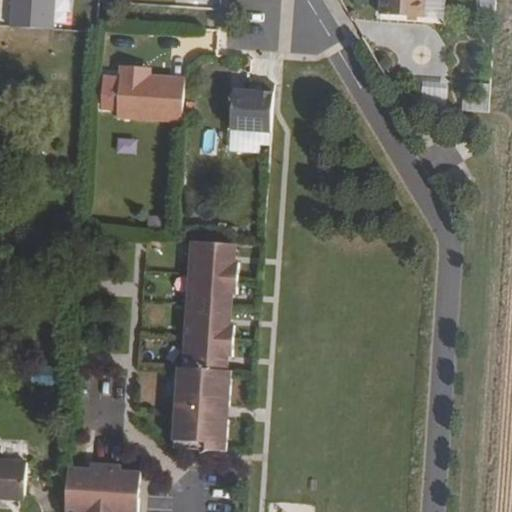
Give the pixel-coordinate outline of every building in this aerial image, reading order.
[(7,0),(6,28),(53,30),(54,0),(7,0)] [(376,0),(375,16),(419,19),(420,0),(376,0)] [(140,68),(120,67),(116,119),(182,124),(184,79),(149,77),(140,77),(140,68)] [(150,69),(140,68),(140,77),(149,77),(150,69)] [(249,92),(233,90),(231,131),(271,134),(274,86),(249,84),(249,92)] [(114,154),(134,154),(134,140),(114,139),(114,154)] [(232,246),(190,243),(188,275),(190,276),(189,291),(187,291),(183,338),(186,339),(185,354),(182,354),(181,369),(176,368),(170,449),(196,450),(198,455),(203,451),(224,453),(226,421),(194,419),(195,405),(227,407),(230,372),(222,372),(223,358),(231,358),(233,327),(226,326),(228,295),(235,296),(238,264),(230,264),(232,246)] [(227,407),(195,405),(194,419),(226,421),(227,407)] [(0,463),(0,492),(15,494),(17,465),(0,463)] [(68,471),(64,511),(137,511),(138,499),(136,499),(138,473),(119,472),(120,467),(90,465),(89,473),(68,471)]
